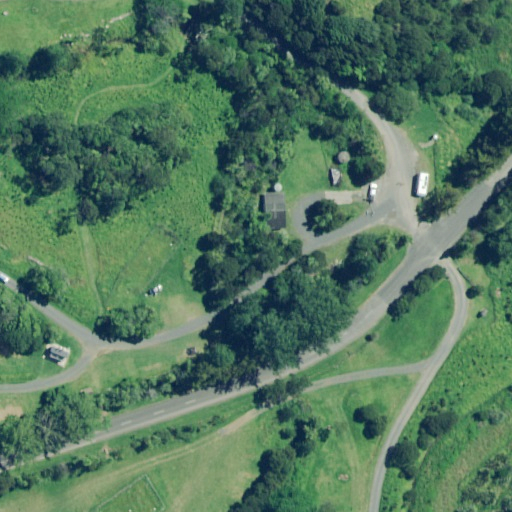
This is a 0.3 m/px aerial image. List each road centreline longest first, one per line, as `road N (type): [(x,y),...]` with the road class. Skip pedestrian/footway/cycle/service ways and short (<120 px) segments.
road 1 (unclassified): [(0,460),(326,343),(367,314),(511,160)]
road 2 (track): [(433,244),(458,297),(450,329),(384,447),(371,511)]
